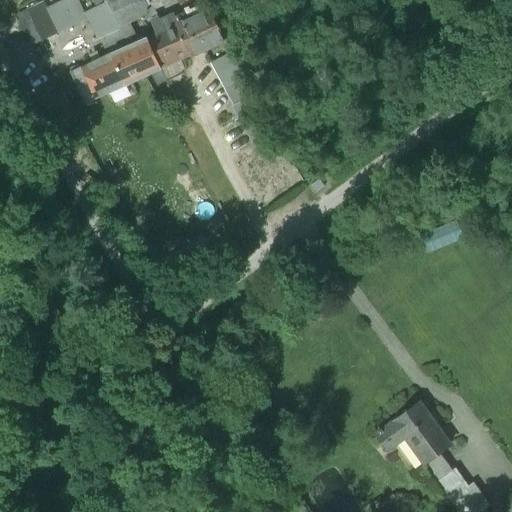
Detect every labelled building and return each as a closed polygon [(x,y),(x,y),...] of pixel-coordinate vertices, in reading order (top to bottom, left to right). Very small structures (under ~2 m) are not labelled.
[(105,47),(109,55),(111,55),(129,46),(124,37),(104,0),(73,0),(55,9),(63,28),(86,18),(90,25),(92,24),(98,36),(99,36),(105,47)] [(104,0),(124,37),(133,33),(127,23),(145,14),(145,13),(147,7),(144,2),(140,3),(137,0),(104,0)] [(185,21),(209,10),(206,3),(174,18),(177,25),(185,21)] [(17,18),(30,44),(57,31),(44,5),(17,18)] [(55,9),(44,5),(57,31),(63,28),(55,9)] [(209,10),(185,21),(199,52),(225,40),(209,10)] [(153,25),(157,34),(177,25),(174,18),(173,16),(153,25)] [(185,21),(177,25),(191,55),(199,52),(185,21)] [(157,34),(147,39),(161,69),(191,55),(177,25),(157,34)] [(147,39),(129,46),(145,77),(161,69),(147,39)] [(129,46),(111,55),(125,86),(145,77),(129,46)] [(211,64),(234,106),(255,95),(232,52),(211,64)] [(96,99),(125,86),(111,55),(109,55),(81,68),(96,99)] [(71,72),(86,104),(96,100),(96,99),(81,68),(81,67),(71,72)] [(238,117),(255,148),(278,135),(255,95),(234,106),(238,117)] [(444,226),(448,243),(467,238),(462,221),(444,226)] [(420,403),(394,422),(405,437),(424,464),(439,453),(450,445),(420,403)] [(387,450),(405,437),(394,422),(384,429),(384,428),(378,432),(378,433),(376,435),(387,450)] [(452,472),(439,453),(424,464),(437,482),(452,472)] [(437,482),(451,502),(469,489),(455,470),(452,472),(437,482)] [(451,502),(458,511),(481,511),(489,506),(474,485),(469,489),(451,502)]
